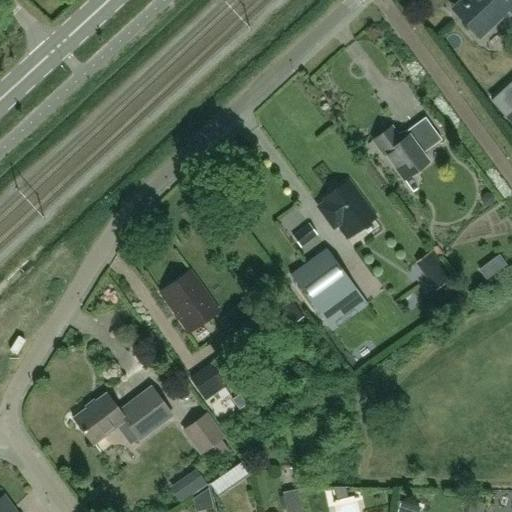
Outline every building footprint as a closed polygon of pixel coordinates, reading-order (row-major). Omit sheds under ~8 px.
[(511,0),(466,0),(468,1),(456,12),(479,38),(503,16),(508,20),(511,16),(511,0)] [(511,81),(491,101),(505,116),(511,123),(511,81)] [(408,136),(402,140),(392,127),(373,140),(384,155),(385,154),(404,179),(428,161),(423,153),(442,140),(425,117),(405,132),(408,136)] [(347,238),(376,217),(349,179),(320,201),(323,204),(319,207),(334,228),(338,225),(347,238)] [(309,224),(293,237),(300,247),(317,234),(309,224)] [(326,249),(291,275),(318,312),(353,286),(326,249)] [(416,273),(424,283),(445,268),(437,258),(416,273)] [(220,310),(191,270),(160,291),(189,332),(220,310)] [(111,288),(100,298),(115,314),(126,303),(111,288)] [(232,379),(219,360),(191,379),(205,398),(232,379)] [(173,415),(151,386),(120,410),(107,393),(74,418),(93,443),(126,418),(142,439),(173,415)] [(206,414),(184,430),(201,453),(223,437),(206,414)] [(224,475),(212,483),(221,497),(233,489),(224,475)] [(212,507),(207,489),(193,498),(196,511),(212,507)] [(15,511),(4,496),(0,498),(0,511),(15,511)] [(396,511),(419,511),(420,508),(397,501),(396,511)]
